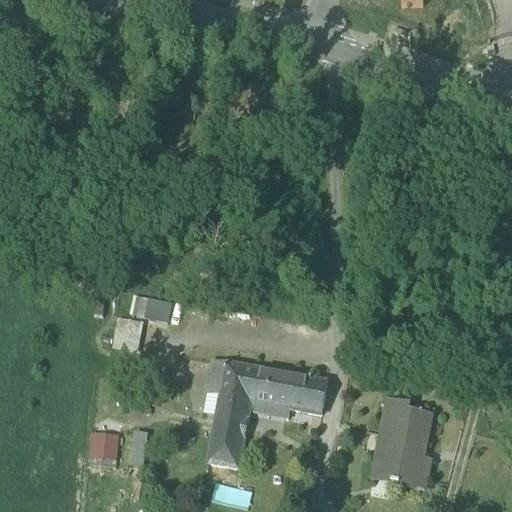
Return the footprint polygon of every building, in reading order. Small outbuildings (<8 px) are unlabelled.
[(400,0),(400,10),(423,10),(422,0),(400,0)] [(128,324),(168,331),(172,308),(132,300),(128,324)] [(206,398),(220,401),(226,371),(212,368),(206,398)] [(250,406),(263,408),(269,379),(226,370),(226,371),(220,401),(216,420),(246,426),(248,416),(250,406)] [(327,391),(269,379),(263,408),(289,413),(321,420),(327,391)] [(402,490),(424,495),(424,493),(423,493),(429,465),(430,466),(430,464),(423,463),(432,419),(409,415),(410,409),(388,404),(388,405),(390,406),(383,439),(381,438),(371,485),(373,486),(375,479),(392,482),(390,489),(402,491),(402,490)] [(250,406),(248,416),(287,423),(289,413),(263,408),(250,406)] [(206,468),(237,475),(246,426),(216,420),(206,468)] [(134,433),(128,465),(143,468),(149,436),(134,433)] [(90,463),(117,463),(118,436),(91,435),(90,463)] [(373,486),(390,489),(392,482),(375,479),(373,486)]
